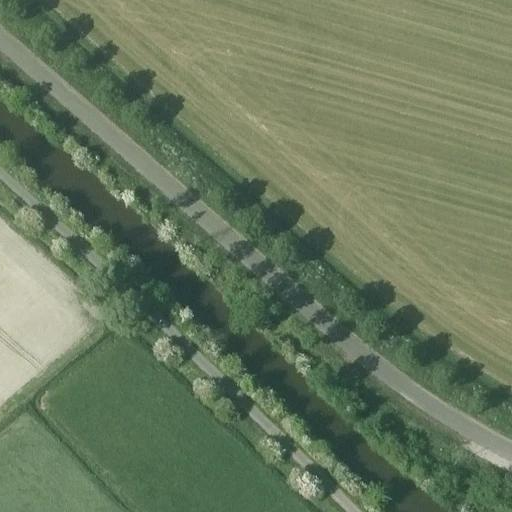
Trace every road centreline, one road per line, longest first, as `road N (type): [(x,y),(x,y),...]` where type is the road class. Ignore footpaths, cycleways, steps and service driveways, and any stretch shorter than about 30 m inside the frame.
road 1 (unclassified): [(511,451),(401,386),(345,342),(0,40)]
road 2 (unclassified): [(0,176),(350,511)]
